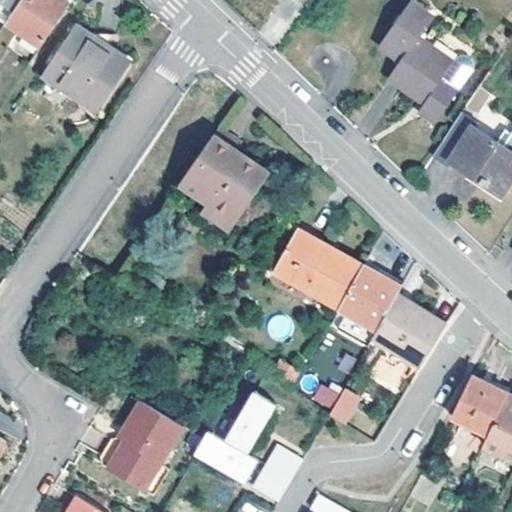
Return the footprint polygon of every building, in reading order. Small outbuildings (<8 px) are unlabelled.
[(4,0),(18,8),(23,0),(4,0)] [(71,0),(23,0),(18,8),(8,22),(43,46),(73,1),(71,0)] [(390,53),(391,54),(418,16),(410,10),(386,45),(392,49),(390,53)] [(431,24),(418,16),(391,54),(399,59),(402,56),(408,59),(404,64),(394,79),(426,101),(420,111),(436,121),(459,87),(443,76),(453,61),(422,39),(431,24)] [(99,110),(132,62),(76,24),(44,73),(99,110)] [(399,59),(404,64),(408,59),(402,56),(399,59)] [(443,76),(459,87),(472,68),(471,61),(463,56),(456,57),(453,61),(443,76)] [(476,115),(490,93),(479,86),(465,108),(476,115)] [(511,175),(511,132),(504,145),(476,128),(479,123),(462,112),(435,155),(451,166),(454,162),(469,171),(501,192),(511,175)] [(222,124),(216,132),(238,148),(245,139),(222,124)] [(273,172),(238,148),(216,132),(183,182),(210,201),(204,210),(234,229),(273,172)] [(501,200),(511,182),(511,175),(501,192),(469,171),(465,176),(501,200)] [(343,307),(367,264),(301,226),(277,270),(343,307)] [(404,284),(367,264),(343,307),(379,328),(400,291),(404,284)] [(411,305),(414,301),(400,291),(379,328),(375,336),(418,365),(444,328),(411,305)] [(447,324),(414,301),(411,305),(444,328),(447,324)] [(415,370),(418,365),(375,336),(372,341),(415,370)] [(303,370),(284,359),(276,371),(296,382),(303,370)] [(453,416),(490,434),(511,392),(475,373),(453,416)] [(341,397),(342,394),(325,383),(317,396),(335,407),(341,397)] [(213,431),(201,451),(250,480),(262,459),(251,453),(279,404),(257,391),(229,440),(213,431)] [(511,391),(511,392),(490,434),(486,445),(511,458),(511,391)] [(335,407),(332,412),(347,422),(356,406),(341,397),(335,407)] [(161,465),(170,466),(175,458),(171,456),(188,425),(144,400),(130,423),(134,431),(130,439),(125,435),(115,439),(104,457),(105,465),(147,489),(161,465)] [(282,445),(271,464),(296,479),(308,460),(282,445)] [(271,464),(258,486),(284,500),(296,479),(271,464)] [(161,465),(147,489),(154,493),(170,466),(161,465)] [(68,511),(107,511),(78,495),(68,511)] [(350,511),(322,495),(313,510),(316,511),(350,511)] [(263,511),(249,503),(243,511),(263,511)]
